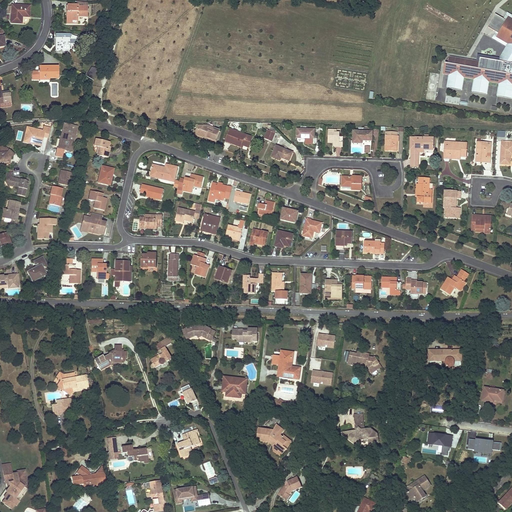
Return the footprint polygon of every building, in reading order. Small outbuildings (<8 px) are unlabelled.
[(22,23),(22,13),(24,13),(24,14),(29,14),(30,6),(12,5),(12,7),(12,12),(11,23),(22,23)] [(78,6),(78,5),(68,5),(68,12),(67,11),(66,20),(78,20),(78,16),(88,16),(88,7),(78,6)] [(511,19),(508,17),(506,20),(504,19),(495,14),(487,27),(496,32),(499,33),(497,37),(511,45),(511,60),(508,67),(503,66),(504,62),(499,61),(480,58),(479,62),(449,57),(448,64),(448,67),(445,66),(444,74),(450,75),(448,86),(462,88),(464,77),(475,79),(473,90),(487,92),(489,82),(500,83),(498,94),(511,96),(511,95),(511,19)] [(499,33),(496,32),(492,38),(507,47),(499,61),(504,62),(503,66),(508,67),(511,60),(511,45),(497,37),(499,33)] [(69,34),(62,34),(55,34),(55,39),(57,39),(57,51),(65,50),(65,49),(69,49),(69,44),(78,44),(77,37),(69,34)] [(44,78),(47,78),(49,78),(58,78),(58,67),(39,67),(39,71),(34,71),(33,73),(33,77),(34,78),(39,78),(39,76),(44,76),(44,78)] [(94,80),(96,68),(89,67),(87,79),(94,80)] [(9,92),(6,92),(4,92),(4,94),(1,94),(1,93),(1,88),(0,87),(0,103),(10,102),(9,92)] [(442,90),(441,94),(436,93),(435,100),(446,102),(447,95),(446,94),(447,91),(442,90)] [(71,151),(74,139),(77,127),(66,124),(64,125),(61,141),(59,148),(71,151)] [(202,130),(204,126),(198,126),(195,134),(197,134),(199,129),(202,130)] [(197,134),(201,136),(205,137),(205,136),(207,137),(207,138),(215,141),(220,130),(208,126),(204,126),(202,130),(199,129),(197,134)] [(43,131),(35,129),(27,127),(26,133),(27,133),(26,141),(32,142),(34,143),(34,145),(41,146),(43,137),(48,138),(50,128),(44,127),(43,131)] [(227,139),(230,140),(232,141),(232,143),(240,147),(241,145),(243,145),(248,147),(252,137),(230,129),(227,139)] [(315,129),(306,129),(297,129),(297,138),(315,139),(315,129)] [(343,147),(343,142),(343,137),(340,137),(340,133),(337,133),(337,130),(328,130),(328,140),(334,141),(334,143),(334,147),(336,147),(341,147),(343,147)] [(275,133),(269,131),(268,131),(265,138),(271,141),(275,133)] [(364,139),(364,140),(372,141),(372,132),(353,131),(353,143),(362,143),(362,139),(364,139)] [(396,143),(396,142),(396,141),(398,141),(398,136),(397,136),(397,132),(386,132),(385,150),(396,151),(397,143),(396,143)] [(27,133),(26,133),(23,142),(34,145),(34,143),(32,142),(26,141),(27,133)] [(424,150),(433,150),(433,138),(429,138),(428,139),(425,139),(425,138),(411,138),(410,149),(411,149),(416,150),(416,148),(424,149),(424,150)] [(110,149),(109,149),(108,149),(108,146),(109,146),(110,142),(96,139),(94,146),(99,147),(97,155),(108,158),(110,149)] [(500,164),(505,164),(509,165),(510,157),(509,157),(509,155),(511,155),(511,141),(502,141),(502,145),(501,156),(500,164)] [(445,142),(445,150),(444,158),(457,159),(457,156),(460,156),(466,157),(467,144),(445,142)] [(477,156),(477,160),(487,161),(487,155),(486,155),(486,153),(491,153),(492,143),(488,143),(488,142),(477,142),(476,150),(476,156),(477,156)] [(0,169),(1,169),(0,166),(0,165),(0,164),(7,163),(7,161),(9,161),(14,155),(8,151),(7,151),(6,150),(6,149),(3,146),(1,149),(0,148),(0,169)] [(283,157),(283,158),(289,160),(293,153),(276,146),(272,157),(280,160),(281,156),(283,157)] [(477,156),(476,156),(475,162),(490,163),(491,153),(486,153),(486,155),(487,155),(487,161),(477,160),(477,156)] [(167,165),(166,167),(166,170),(163,169),(164,168),(153,165),(152,172),(151,176),(152,177),(155,177),(174,182),(178,168),(167,165)] [(98,182),(104,184),(110,185),(111,181),(114,169),(102,167),(98,182)] [(60,177),(59,184),(69,186),(71,173),(62,171),(60,177)] [(183,189),(181,188),(178,188),(177,193),(182,194),(183,191),(192,193),(194,186),(201,188),(203,177),(193,175),(192,180),(191,180),(190,179),(185,178),(185,180),(183,188),(183,189)] [(14,178),(10,177),(9,181),(14,182),(13,186),(19,187),(17,194),(26,196),(29,184),(26,183),(26,182),(27,180),(19,179),(14,178)] [(352,177),(352,178),(350,178),(350,177),(342,177),(342,187),(352,187),(352,190),(361,190),(362,177),(352,177)] [(418,203),(421,203),(424,203),(428,203),(428,200),(432,200),(432,194),(429,194),(429,189),(430,178),(419,178),(418,184),(417,184),(416,194),(418,194),(418,195),(418,197),(418,203)] [(223,184),(221,183),(219,183),(219,184),(218,186),(217,186),(217,185),(217,184),(213,183),(208,201),(214,203),(215,199),(224,201),(224,197),(227,186),(223,185),(223,184)] [(147,195),(147,196),(146,197),(150,197),(155,199),(162,200),(164,190),(142,185),(140,193),(147,195)] [(51,204),(55,206),(59,207),(62,197),(61,197),(63,189),(52,186),(51,191),(50,195),(51,195),(53,195),(51,204)] [(461,208),(458,208),(455,208),(455,207),(456,207),(457,199),(460,199),(461,191),(445,190),(444,208),(445,208),(445,213),(454,213),(454,217),(460,217),(461,208)] [(96,201),(95,205),(94,208),(104,211),(107,201),(102,200),(102,198),(103,194),(91,191),(89,200),(96,201)] [(248,205),(249,199),(251,194),(241,192),(236,191),(234,201),(248,205)] [(18,223),(19,221),(17,220),(18,215),(16,214),(17,213),(17,212),(18,212),(20,208),(21,203),(10,201),(8,210),(6,210),(4,217),(12,219),(14,220),(13,223),(18,224),(18,223)] [(260,204),(259,209),(258,214),(272,217),(275,203),(266,201),(265,205),(260,204)] [(193,222),(194,220),(194,217),(199,219),(201,210),(203,205),(196,203),(195,209),(196,209),(195,212),(178,208),(176,220),(184,222),(185,219),(186,219),(185,220),(193,222)] [(296,223),(297,217),(298,212),(296,211),(284,208),(281,219),(296,223)] [(88,229),(87,232),(88,232),(99,234),(99,233),(103,234),(105,227),(97,225),(98,221),(100,222),(101,221),(102,215),(92,213),(91,218),(87,217),(87,218),(84,219),(83,221),(82,223),(83,223),(82,225),(84,228),(88,229)] [(140,228),(143,228),(146,228),(146,226),(158,226),(162,226),(162,216),(145,215),(145,218),(140,218),(140,228)] [(220,219),(213,217),(205,215),(201,230),(216,234),(220,219)] [(476,231),(476,230),(484,230),(484,232),(484,233),(491,234),(492,218),(476,217),(476,216),(472,215),(471,230),(476,231)] [(56,225),(56,219),(40,219),(40,224),(40,232),(38,232),(38,239),(48,239),(49,236),(49,233),(52,233),(52,225),(56,225)] [(311,221),(311,220),(312,220),(308,219),(307,220),(306,219),(303,235),(312,238),(314,231),(320,233),(322,223),(311,221)] [(230,238),(232,238),(231,239),(240,241),(245,222),(240,220),(239,228),(228,226),(226,238),(230,238)] [(83,223),(82,223),(80,231),(88,233),(88,232),(87,232),(88,229),(84,228),(82,225),(83,223)] [(259,244),(262,245),(265,246),(268,233),(253,229),(250,244),(254,245),(254,243),(259,244)] [(275,245),(280,246),(281,245),(284,245),(290,247),(293,235),(278,231),(275,245)] [(8,245),(10,245),(12,244),(8,232),(0,235),(0,246),(3,245),(2,244),(4,243),(7,242),(7,244),(8,245)] [(337,245),(340,245),(344,245),(344,242),(346,242),(346,244),(352,244),(352,232),(347,232),(337,232),(337,245)] [(375,240),(370,239),(366,239),(366,242),(364,242),(364,252),(380,253),(384,253),(385,244),(381,244),(381,242),(375,242),(375,240)] [(204,264),(205,261),(206,259),(204,258),(205,254),(198,252),(197,256),(195,255),(191,265),(198,267),(195,274),(205,278),(209,268),(204,266),(204,264)] [(156,265),(157,259),(157,254),(156,254),(153,253),(148,253),(147,255),(142,255),(141,267),(153,267),(153,265),(156,265)] [(169,281),(173,281),(177,282),(177,278),(178,260),(179,260),(179,255),(175,255),(172,254),(170,254),(170,260),(169,260),(168,277),(169,277),(169,281)] [(46,263),(44,260),(43,257),(36,260),(39,266),(37,267),(27,272),(32,282),(42,277),(41,275),(45,273),(44,271),(42,266),(46,263)] [(101,260),(96,260),(92,260),(91,272),(97,272),(97,279),(106,280),(106,265),(103,265),(101,265),(101,260)] [(129,267),(130,265),(130,262),(121,262),(117,261),(116,269),(111,269),(111,276),(116,276),(116,281),(119,281),(120,281),(131,282),(131,271),(129,271),(129,267)] [(76,266),(74,265),(72,265),(67,265),(63,265),(63,275),(70,276),(70,284),(80,284),(80,273),(76,272),(76,270),(76,266)] [(229,275),(230,275),(231,271),(220,267),(216,279),(226,282),(229,275)] [(19,282),(19,278),(18,274),(6,275),(7,276),(5,276),(3,276),(3,275),(0,275),(0,285),(8,285),(8,288),(18,287),(18,282),(19,282)] [(256,279),(254,279),(253,279),(252,280),(250,280),(250,277),(244,276),(244,284),(245,284),(245,289),(245,293),(255,294),(255,285),(257,285),(257,283),(263,283),(263,274),(259,274),(259,278),(257,278),(256,279)] [(273,291),(276,291),(276,300),(288,300),(288,292),(284,292),(284,283),(282,283),(282,274),(273,274),(273,291)] [(460,274),(459,276),(457,277),(455,276),(452,280),(451,282),(447,280),(441,289),(450,295),(455,288),(461,292),(466,283),(464,282),(467,278),(460,274)] [(301,293),(306,294),(311,294),(312,275),(305,275),(303,275),(302,275),(301,293)] [(360,289),(361,289),(367,289),(372,290),(372,277),(357,277),(353,277),(352,289),(360,289)] [(382,277),(382,282),(381,287),(383,288),(383,291),(386,291),(386,295),(401,295),(401,283),(397,283),(395,283),(395,278),(382,277)] [(417,283),(414,283),(411,283),(411,280),(411,279),(406,279),(406,289),(411,290),(411,293),(427,294),(427,283),(417,283)] [(332,292),(332,295),(332,298),(342,298),(342,286),(337,286),(337,284),(337,281),(330,281),(327,281),(326,280),(326,292),(332,292)] [(193,328),(183,331),(186,339),(195,337),(198,337),(199,339),(201,337),(209,343),(214,335),(205,329),(193,328)] [(232,339),(236,339),(243,339),(245,342),(252,342),(252,341),(257,341),(257,328),(247,328),(247,329),(247,331),(240,330),(240,329),(233,328),(232,339)] [(335,336),(318,334),(317,345),(334,347),(335,336)] [(163,365),(165,364),(165,363),(165,361),(167,360),(168,361),(172,358),(165,347),(173,342),(170,337),(162,342),(165,347),(158,351),(158,352),(160,355),(152,360),(154,364),(156,367),(160,364),(161,365),(162,365),(163,365)] [(162,342),(155,346),(158,351),(165,347),(162,342)] [(448,367),(448,368),(449,368),(450,368),(451,368),(452,367),(453,367),(453,366),(454,365),(454,361),(462,361),(462,350),(429,351),(429,361),(446,361),(446,365),(447,366),(447,367),(448,367)] [(121,363),(122,352),(121,352),(115,352),(114,352),(112,353),(112,354),(110,354),(104,357),(103,356),(95,360),(98,367),(100,371),(109,366),(111,365),(110,364),(112,363),(121,363)] [(357,354),(350,353),(348,364),(355,365),(355,362),(366,364),(366,366),(369,367),(372,373),(377,370),(377,369),(381,367),(375,357),(371,359),(369,358),(369,354),(357,352),(357,354)] [(300,370),(293,369),(291,369),(292,360),(295,360),(295,356),(293,355),(281,353),(280,358),(276,357),(275,366),(279,367),(278,378),(283,379),(294,380),(298,381),(300,370)] [(333,374),(313,371),(311,382),(332,385),(333,374)] [(64,389),(72,388),(72,390),(88,387),(86,376),(74,378),(71,379),(70,373),(63,374),(60,372),(57,377),(60,379),(60,381),(57,386),(62,389),(64,389)] [(240,398),(241,396),(241,393),(245,394),(247,380),(224,377),(222,391),(226,392),(226,396),(240,398)] [(190,390),(183,392),(188,404),(197,400),(193,388),(190,390)] [(503,391),(485,388),(483,401),(493,402),(494,400),(501,401),(503,392),(503,391)] [(501,401),(494,400),(493,402),(503,404),(505,393),(503,392),(501,401)] [(68,405),(67,402),(67,399),(63,400),(57,401),(58,404),(53,405),(54,416),(60,415),(59,407),(64,406),(68,405)] [(284,401),(280,399),(277,404),(280,406),(281,406),(290,407),(291,402),(283,401),(284,401)] [(363,430),(361,414),(353,415),(355,428),(357,427),(357,428),(355,432),(352,432),(345,433),(346,437),(349,437),(350,441),(356,440),(362,439),(367,439),(367,442),(370,443),(378,442),(377,434),(370,429),(363,430)] [(283,453),(285,451),(286,449),(285,448),(288,444),(281,438),(282,437),(280,435),(284,430),(281,428),(278,433),(274,431),(259,428),(258,435),(261,436),(261,441),(271,442),(274,445),(273,446),(273,450),(277,452),(279,450),(283,453)] [(200,443),(197,434),(198,433),(197,430),(183,435),(185,442),(177,444),(181,455),(183,456),(185,456),(186,455),(188,454),(189,453),(192,452),(190,447),(200,443)] [(451,447),(453,436),(429,433),(428,444),(443,446),(441,455),(448,456),(449,451),(450,447),(451,447)] [(281,438),(288,444),(289,444),(291,442),(284,435),(282,437),(281,438)] [(108,446),(116,445),(115,438),(107,439),(108,446)] [(501,443),(469,439),(468,449),(476,450),(475,451),(491,453),(492,450),(500,451),(501,443)] [(110,459),(118,458),(116,445),(108,446),(110,459)] [(122,447),(122,453),(126,452),(127,457),(127,459),(127,460),(128,460),(128,461),(129,461),(130,462),(131,462),(131,461),(132,461),(137,460),(141,461),(143,461),(143,459),(148,459),(146,449),(133,450),(132,446),(122,447)] [(27,489),(26,482),(27,482),(25,470),(17,471),(17,473),(12,474),(11,464),(2,465),(4,478),(12,477),(13,481),(8,482),(9,487),(6,492),(7,493),(4,497),(5,498),(2,503),(12,509),(15,505),(12,503),(19,494),(20,495),(21,495),(22,492),(24,493),(27,489)] [(92,473),(82,466),(76,474),(78,475),(73,478),(72,478),(73,484),(78,483),(78,485),(81,487),(83,483),(85,483),(86,484),(88,484),(88,483),(89,483),(91,485),(92,484),(95,486),(97,484),(99,484),(106,483),(103,466),(101,467),(96,474),(92,475),(92,473)] [(362,479),(367,480),(372,470),(368,470),(367,473),(365,473),(362,479)] [(372,483),(373,484),(375,485),(378,478),(371,474),(370,477),(373,479),(372,483)] [(425,476),(413,483),(415,488),(411,490),(407,493),(410,497),(411,496),(413,495),(415,498),(417,502),(426,496),(422,491),(431,486),(425,476)] [(13,481),(12,477),(4,478),(5,483),(6,483),(7,487),(9,487),(8,482),(13,481)] [(284,486),(278,495),(284,499),(287,494),(289,495),(292,492),(303,487),(298,477),(287,481),(288,484),(284,486)] [(160,481),(151,483),(152,490),(151,490),(149,493),(150,498),(152,500),(153,509),(149,509),(148,511),(144,509),(141,511),(151,511),(154,511),(153,511),(158,511),(165,511),(160,481)] [(195,497),(193,488),(174,490),(176,504),(183,503),(182,499),(191,497),(192,502),(198,501),(199,506),(211,505),(210,499),(209,494),(195,497)] [(505,508),(505,509),(506,509),(511,503),(511,488),(498,504),(504,509),(505,508)] [(16,506),(23,496),(22,495),(21,495),(20,495),(19,494),(12,503),(15,505),(16,506)] [(371,511),(375,504),(364,498),(360,507),(357,511),(371,511)]
